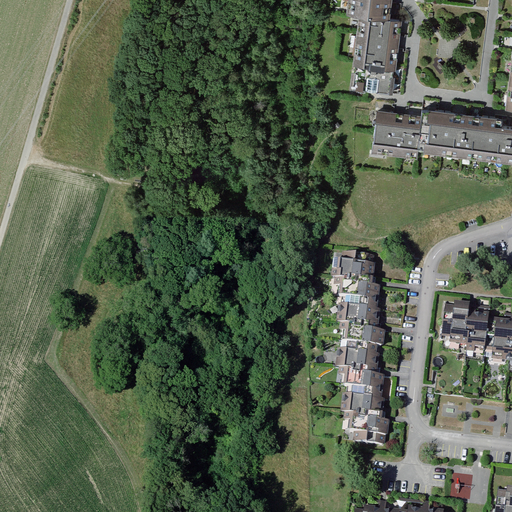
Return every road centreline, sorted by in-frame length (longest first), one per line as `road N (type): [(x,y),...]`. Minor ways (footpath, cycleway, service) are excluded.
road 1 (residential): [(511,225),(435,253),(412,402),(428,433),(511,446)]
road 2 (track): [(0,242),(70,0)]
